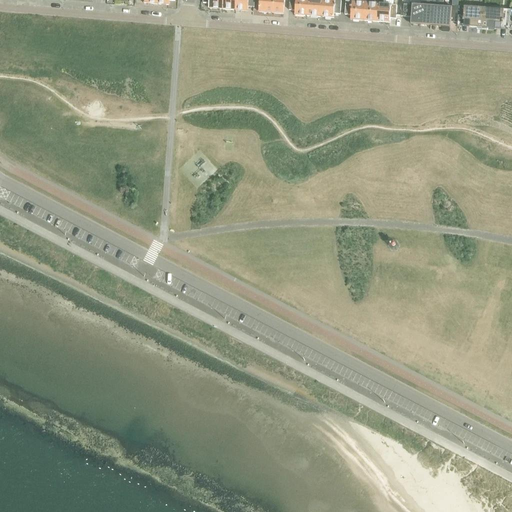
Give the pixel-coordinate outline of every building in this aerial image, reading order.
[(220,0),(203,0),(203,4),(209,5),(209,9),(223,10),(224,1),(221,0),(220,0)] [(235,11),(235,0),(220,0),(221,0),(224,1),(223,10),(235,11)] [(259,2),(259,0),(235,0),(235,11),(248,12),(248,8),(254,8),(254,1),(259,2)] [(283,15),(284,0),(259,0),(259,2),(259,13),(283,15)] [(289,0),(289,11),(295,12),(295,16),(307,17),(308,0),(289,0)] [(308,0),(307,17),(319,18),(320,0),(308,0)] [(326,0),(320,0),(319,18),(333,19),(334,15),(340,15),(341,2),(326,0)] [(360,0),(360,3),(346,2),(345,16),(351,16),(350,20),(364,22),(366,0),(360,0)] [(370,0),(366,0),(364,22),(377,23),(378,0),(374,0),(374,4),(370,4),(370,0)] [(383,0),(378,0),(377,23),(389,24),(390,19),(396,20),(397,6),(383,5),(383,0)] [(432,10),(432,0),(423,0),(423,1),(421,0),(420,6),(402,5),(401,17),(411,18),(411,25),(431,26),(432,10)] [(458,23),(459,8),(452,9),(443,8),(443,0),(432,0),(431,26),(450,28),(451,23),(458,23)] [(468,28),(482,29),(484,9),(459,7),(459,8),(458,23),(469,24),(468,28)] [(510,11),(484,9),(482,29),(496,30),(496,26),(508,27),(510,11)]
